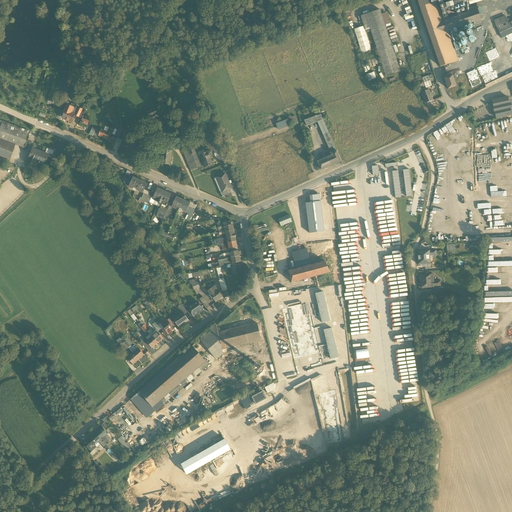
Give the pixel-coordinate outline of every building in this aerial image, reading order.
[(437,0),(417,0),(440,67),(458,61),(448,31),(473,22),(474,25),(482,23),(476,7),(468,9),(469,12),(444,21),(437,0)] [(380,10),(365,14),(371,32),(386,76),(400,71),(385,25),(381,14),(380,10)] [(381,14),(385,25),(389,23),(386,13),(381,14)] [(366,33),(371,32),(365,14),(361,16),(366,33)] [(505,17),(499,19),(501,24),(496,26),(500,33),(511,27),(511,21),(508,23),(505,17)] [(477,27),(471,29),(474,38),(480,36),(477,27)] [(511,27),(500,33),(499,34),(502,38),(511,33),(511,27)] [(62,88),(65,88),(65,87),(70,87),(70,72),(62,72),(62,88)] [(453,75),(448,77),(444,78),(448,89),(456,86),(453,75)] [(421,93),(425,103),(433,100),(429,90),(421,93)] [(492,101),(496,118),(511,115),(510,108),(511,108),(511,104),(509,104),(507,97),(492,101)] [(65,122),(71,125),(75,115),(71,113),(73,109),(73,108),(67,105),(64,110),(66,111),(62,118),(66,120),(65,122)] [(75,115),(82,119),(85,113),(81,112),(82,109),(78,107),(75,115)] [(152,119),(154,122),(162,119),(157,108),(149,111),(151,115),(148,116),(150,120),(152,119)] [(307,126),(317,122),(323,120),(321,115),(304,120),(307,126)] [(288,120),(276,124),(278,129),(290,124),(288,120)] [(317,122),(327,143),(332,141),(323,120),(317,122)] [(0,156),(4,158),(11,141),(15,143),(25,146),(30,132),(2,122),(0,125),(0,156)] [(107,138),(110,132),(107,131),(101,128),(99,134),(107,138)] [(118,136),(112,133),(110,132),(107,138),(115,142),(118,136)] [(134,148),(143,149),(145,135),(136,133),(134,148)] [(290,137),(270,144),(284,184),(304,177),(290,137)] [(11,141),(4,158),(9,160),(15,143),(11,141)] [(341,161),(332,141),(327,143),(331,153),(332,155),(329,157),(317,162),(319,166),(317,167),(319,171),(321,170),(341,161)] [(160,160),(170,161),(171,146),(162,145),(160,160)] [(198,158),(196,152),(190,154),(189,151),(186,151),(185,148),(182,149),(187,162),(198,158)] [(28,164),(33,165),(35,161),(44,164),(47,154),(32,149),(29,156),(31,157),(28,164)] [(203,161),(205,166),(213,163),(211,158),(212,157),(209,150),(204,152),(200,154),(201,155),(203,161)] [(201,166),(198,158),(187,162),(191,170),(201,166)] [(409,169),(403,170),(406,197),(412,196),(409,169)] [(398,171),(392,171),(395,198),(401,198),(398,171)] [(219,184),(223,192),(226,190),(232,188),(226,173),(223,174),(218,177),(216,177),(217,178),(218,177),(221,184),(219,184)] [(217,178),(216,177),(214,178),(220,193),(221,192),(223,192),(219,184),(221,184),(218,177),(217,178)] [(133,187),(136,189),(140,181),(133,178),(131,182),(129,187),(133,189),(133,187)] [(147,184),(140,181),(136,189),(139,190),(139,191),(142,193),(144,190),(147,184)] [(158,198),(161,200),(164,192),(158,188),(153,198),(155,198),(157,199),(158,198)] [(144,204),(145,202),(149,194),(145,192),(145,194),(144,193),(142,198),(140,198),(138,201),(144,204)] [(149,192),(149,194),(145,202),(148,204),(149,203),(152,197),(153,194),(149,192)] [(171,195),(164,192),(161,200),(159,203),(162,204),(161,205),(164,207),(165,207),(167,203),(171,195)] [(309,196),(310,203),(321,201),(320,194),(309,196)] [(157,206),(159,203),(154,200),(155,198),(153,198),(152,197),(149,203),(157,206)] [(175,209),(178,211),(183,200),(176,197),(172,205),(171,207),(172,208),(175,209)] [(182,211),(186,213),(188,207),(190,203),(183,200),(178,211),(182,212),(182,211)] [(324,232),(321,201),(310,203),(306,203),(309,233),(324,232)] [(186,216),(191,218),(192,215),(195,209),(190,207),(188,213),(186,216)] [(161,214),(164,216),(167,211),(163,209),(160,208),(158,213),(161,214)] [(170,212),(167,211),(164,216),(163,219),(166,220),(167,217),(170,219),(172,213),(170,212)] [(237,247),(236,241),(227,243),(228,246),(222,247),(222,250),(237,247)] [(296,270),(312,266),(307,248),(291,253),(296,270)] [(425,268),(425,269),(431,269),(430,255),(430,251),(417,251),(417,264),(420,264),(425,264),(425,268)] [(178,254),(171,255),(175,262),(180,261),(178,254)] [(218,261),(218,263),(220,268),(221,270),(223,270),(225,269),(224,264),(231,263),(230,258),(225,259),(218,261)] [(296,270),(287,273),(290,284),(328,273),(324,262),(312,266),(296,270)] [(180,281),(185,278),(182,272),(176,275),(180,281)] [(420,275),(421,288),(434,287),(434,286),(434,281),(433,274),(420,275)] [(227,290),(224,279),(220,281),(219,281),(222,292),(227,290)] [(218,290),(215,292),(210,295),(213,299),(215,302),(223,297),(218,290)] [(323,292),(315,294),(322,323),(330,321),(323,292)] [(193,315),(194,316),(203,310),(197,302),(188,308),(193,315)] [(188,308),(185,309),(182,304),(178,307),(182,313),(184,315),(188,313),(190,317),(193,315),(188,308)] [(173,319),(179,327),(188,320),(184,315),(182,313),(173,319)] [(169,334),(170,334),(172,333),(172,332),(172,331),(173,330),(171,327),(167,321),(167,320),(166,320),(165,320),(163,321),(163,322),(163,323),(161,324),(164,328),(168,333),(168,334),(168,333),(169,334)] [(153,325),(158,331),(161,329),(158,325),(156,322),(153,325)] [(257,324),(222,332),(218,333),(222,349),(261,340),(257,324)] [(223,354),(222,349),(218,333),(222,332),(216,325),(200,339),(216,359),(223,354)] [(332,328),(324,330),(330,359),(339,358),(332,328)] [(157,332),(152,337),(158,343),(163,339),(157,332)] [(152,348),(158,343),(152,337),(148,340),(146,341),(152,348)] [(129,349),(133,353),(138,348),(135,345),(129,349)] [(192,346),(139,392),(152,407),(155,411),(209,365),(205,361),(192,346)] [(138,348),(133,353),(139,360),(144,355),(138,348)] [(133,365),(139,360),(133,353),(127,358),(133,365)] [(267,399),(263,391),(252,397),(256,405),(267,399)] [(148,417),(155,411),(152,407),(139,392),(131,398),(148,417)] [(126,407),(124,408),(131,420),(134,418),(126,407)] [(101,425),(106,431),(109,429),(104,423),(101,425)] [(102,427),(95,433),(101,439),(103,437),(107,434),(102,427)] [(99,441),(101,439),(95,433),(89,439),(95,445),(99,441)] [(118,440),(128,451),(130,449),(128,446),(124,441),(120,437),(118,440)] [(94,450),(97,447),(95,445),(89,439),(89,438),(83,443),(91,452),(90,453),(92,455),(96,452),(94,450)] [(225,439),(181,464),(187,475),(230,450),(225,439)] [(100,471),(104,476),(109,472),(105,467),(100,471)]
